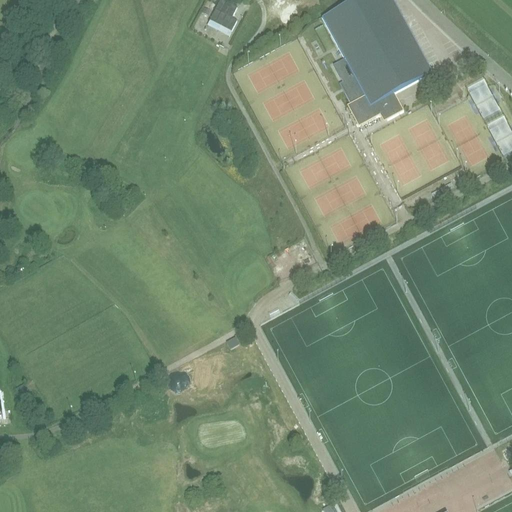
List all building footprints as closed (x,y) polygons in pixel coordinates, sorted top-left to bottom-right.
[(221,0),(210,22),(232,32),(237,22),(232,19),(237,9),(221,0)] [(340,85),(351,106),(348,107),(359,128),(380,117),(384,124),(388,122),(404,113),(394,96),(433,74),(392,0),(358,0),(322,19),(344,61),(334,66),(343,84),(340,85)] [(454,189),(451,184),(441,190),(443,195),(454,189)] [(230,351),(239,346),(236,339),(227,344),(230,351)] [(15,391),(20,399),(30,394),(26,385),(15,391)] [(332,511),(344,511),(339,502),(330,507),(332,511)]
